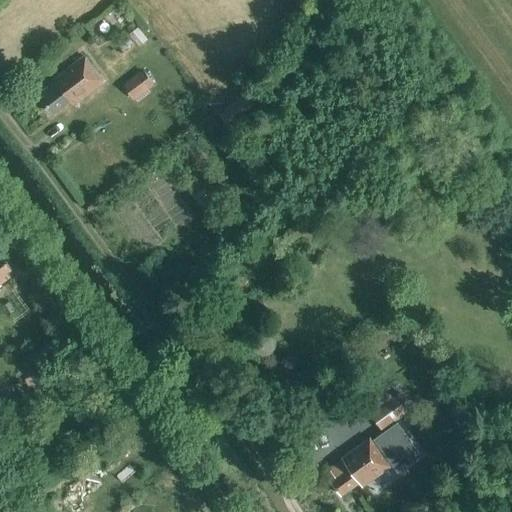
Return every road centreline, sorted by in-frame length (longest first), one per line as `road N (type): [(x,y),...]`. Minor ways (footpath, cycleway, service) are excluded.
road 1 (track): [(0,115),(293,511)]
road 2 (track): [(0,199),(231,511)]
